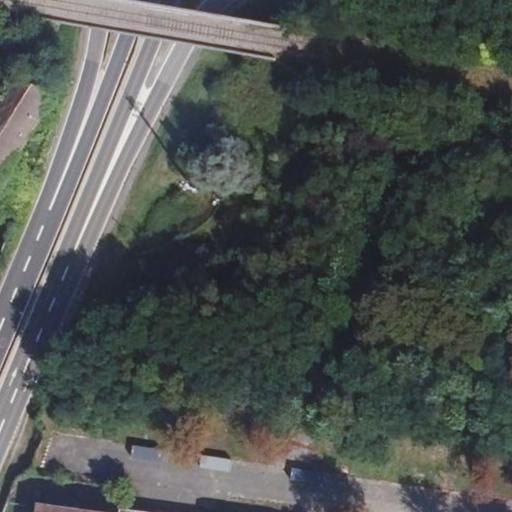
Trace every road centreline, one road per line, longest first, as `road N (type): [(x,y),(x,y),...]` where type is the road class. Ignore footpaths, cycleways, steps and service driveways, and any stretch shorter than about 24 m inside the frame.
road 1 (trunk): [(69,248),(93,228),(177,54),(219,0)]
road 2 (secondary): [(69,248),(161,0)]
road 3 (secondary): [(134,0),(52,213)]
road 4 (trunk): [(99,0),(52,213)]
road 5 (secondary): [(0,418),(69,248)]
road 6 (secondary): [(52,213),(0,333)]
